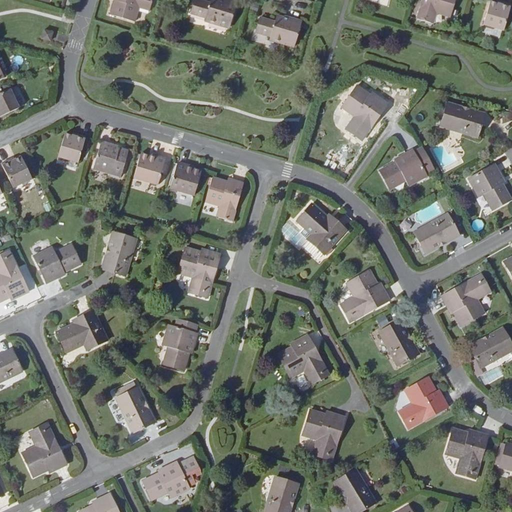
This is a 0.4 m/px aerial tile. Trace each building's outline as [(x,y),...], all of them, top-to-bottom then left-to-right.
[(134,23),(139,9),(148,12),(152,0),(112,0),(115,1),(111,16),(134,23)] [(205,22),(229,29),(237,3),(225,0),(224,0),(225,1),(221,0),(210,0),(210,4),(197,0),(194,0),(191,14),(205,19),(205,22)] [(451,17),(455,0),(422,0),(417,19),(434,24),(437,13),(451,17)] [(490,2),(483,25),(503,31),(510,8),(490,2)] [(302,22),(290,18),(289,20),(276,17),(275,22),(259,18),(255,33),(270,37),(270,41),(294,48),(302,22)] [(51,42),(53,33),(44,30),(41,39),(51,42)] [(388,105),(371,93),(369,96),(357,87),(342,108),(355,117),(346,130),(362,141),(388,105)] [(0,118),(19,109),(9,90),(0,94),(0,118)] [(463,133),(477,138),(484,115),(448,103),(441,127),(463,133)] [(78,164),(86,137),(73,134),(72,136),(65,134),(58,158),(78,164)] [(120,177),(128,152),(120,149),(120,148),(101,142),(93,169),(120,177)] [(408,187),(427,177),(425,174),(422,168),(432,162),(423,147),(413,153),(412,151),(394,161),(395,162),(379,171),(390,189),(405,181),(408,187)] [(134,178),(158,185),(165,161),(141,154),(134,178)] [(13,158),(1,164),(13,188),(32,179),(21,157),(15,161),(13,158)] [(432,162),(422,168),(425,174),(435,169),(432,162)] [(170,189),(194,196),(201,171),(177,164),(170,189)] [(504,183),(495,165),(469,180),(479,198),(484,195),(493,211),(511,201),(502,184),(504,183)] [(219,206),(216,216),(232,221),(244,183),(228,179),(227,182),(212,177),(205,202),(219,206)] [(346,230),(330,216),(327,218),(312,205),(297,221),(312,235),(308,240),(324,255),(346,230)] [(448,215),(414,233),(425,254),(459,236),(448,215)] [(113,234),(102,270),(124,277),(136,241),(113,234)] [(46,284),(65,274),(64,273),(80,265),(71,247),(55,254),(51,249),(33,257),(46,284)] [(220,256),(201,250),(200,253),(184,248),(177,273),(192,277),(188,292),(207,298),(220,256)] [(28,293),(9,252),(0,256),(0,301),(9,298),(10,300),(28,293)] [(390,300),(380,283),(377,285),(370,272),(347,284),(355,297),(341,305),(350,322),(390,300)] [(462,327),(485,314),(477,300),(491,293),(481,275),(442,297),(451,314),(454,313),(462,327)] [(84,344),(87,350),(107,340),(93,312),(73,321),(74,324),(56,333),(65,352),(84,344)] [(171,316),(162,346),(168,348),(163,365),(183,371),(189,354),(191,354),(197,335),(195,334),(198,324),(171,316)] [(419,354),(401,320),(379,332),(398,366),(419,354)] [(480,368),(511,350),(511,346),(503,329),(469,347),(480,368)] [(308,335),(290,345),(291,348),(278,355),(291,378),(304,371),(312,384),(329,375),(308,335)] [(0,382),(22,372),(11,350),(0,355),(0,382)] [(409,429),(448,408),(438,390),(436,391),(428,378),(405,391),(413,404),(399,411),(409,429)] [(116,399),(133,433),(154,422),(138,388),(116,399)] [(317,440),(312,455),(332,461),(345,418),(326,412),(325,415),(310,410),(302,435),(317,440)] [(48,473),(66,465),(47,424),(29,433),(35,447),(22,453),(33,477),(47,471),(48,473)] [(456,474),(476,479),(488,436),(469,431),(468,433),(453,429),(446,455),(460,459),(456,474)] [(511,445),(506,444),(500,467),(511,471),(511,445)] [(195,484),(184,462),(178,465),(177,462),(158,472),(158,474),(142,481),(152,500),(168,493),(170,498),(189,489),(188,487),(195,484)] [(355,469),(334,482),(352,511),(362,511),(376,504),(355,469)] [(289,511),(298,485),(275,478),(264,511),(289,511)] [(117,511),(109,494),(92,503),(93,506),(79,511),(117,511)]
